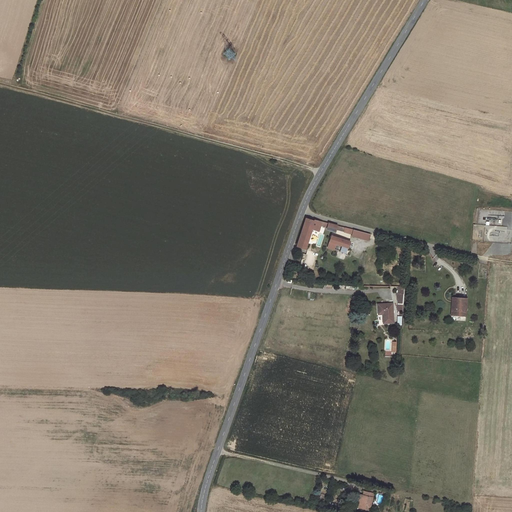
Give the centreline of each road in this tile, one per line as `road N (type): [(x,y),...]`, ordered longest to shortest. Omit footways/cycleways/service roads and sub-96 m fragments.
road 1 (track): [(0,83),(320,173)]
road 2 (tertiary): [(301,211),(201,511)]
road 3 (tertiary): [(424,0),(301,211)]
road 4 (residential): [(301,211),(487,259)]
road 5 (track): [(217,451),(347,481)]
